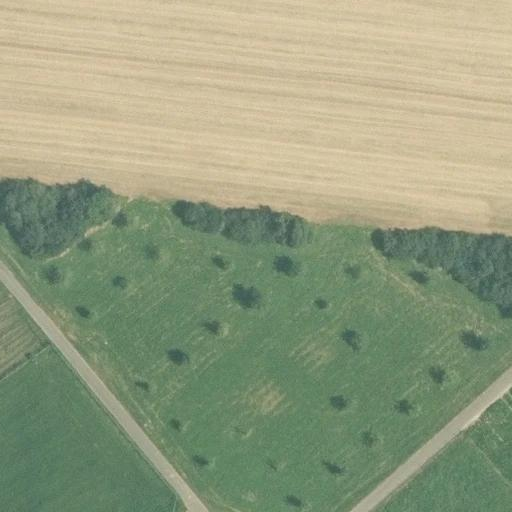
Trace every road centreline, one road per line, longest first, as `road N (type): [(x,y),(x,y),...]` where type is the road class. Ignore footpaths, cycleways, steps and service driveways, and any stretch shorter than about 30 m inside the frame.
road 1 (track): [(190,511),(0,280)]
road 2 (track): [(511,388),(373,511)]
